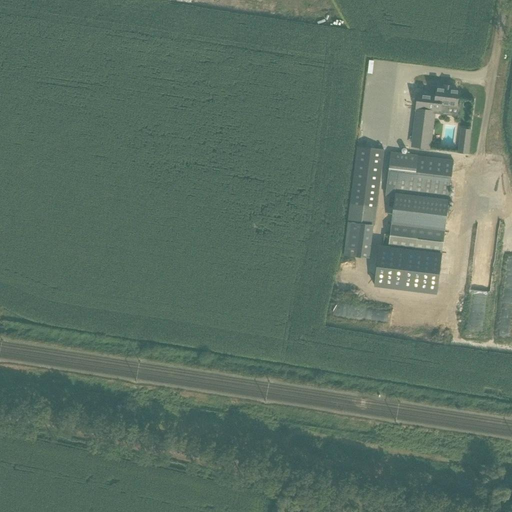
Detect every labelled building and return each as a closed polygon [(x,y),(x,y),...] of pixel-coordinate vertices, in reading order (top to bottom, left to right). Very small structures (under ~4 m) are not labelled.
[(434,86),(433,95),(443,96),(442,104),(457,106),(461,73),(446,71),(438,70),(436,86),(434,86)] [(419,128),(416,148),(427,149),(430,129),(429,129),(419,128)] [(348,222),(373,225),(375,225),(376,209),(384,150),(358,147),(351,205),(348,222)] [(391,153),(385,196),(394,197),(395,195),(448,202),(450,191),(453,161),(400,154),(391,153)] [(448,202),(395,195),(394,197),(391,222),(445,228),(448,202)] [(388,248),(442,255),(445,228),(391,222),(388,248)] [(378,247),(374,285),(437,293),(442,255),(388,248),(378,247)]
